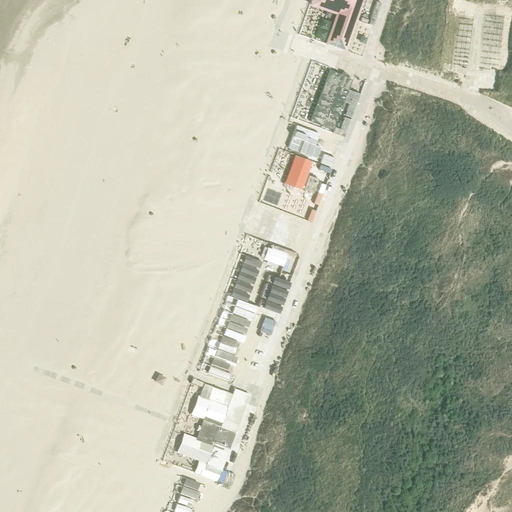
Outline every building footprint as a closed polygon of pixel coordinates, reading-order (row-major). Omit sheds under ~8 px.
[(323,0),(322,3),(337,8),(335,14),(341,16),(335,33),(348,37),(361,0),(323,0)] [(344,135),(364,79),(311,61),(290,117),(344,135)] [(331,169),(344,135),(290,117),(279,150),(331,169)] [(293,155),(283,183),(300,189),(311,162),(293,155)] [(300,254),(312,223),(259,203),(248,235),(300,254)] [(275,246),(271,257),(290,264),(294,253),(275,246)] [(259,258),(245,253),(230,295),(246,301),(261,261),(260,261),(259,260),(259,258)] [(290,264),(286,263),(282,274),(286,275),(290,264)] [(289,281),(268,274),(257,305),(277,313),(289,281)] [(240,339),(251,303),(231,297),(220,333),(240,339)] [(264,316),(259,330),(270,334),(275,320),(264,316)] [(215,340),(205,371),(227,379),(229,373),(224,371),(229,353),(231,353),(235,339),(211,331),(208,338),(215,340)] [(191,415),(204,420),(201,430),(197,440),(184,435),(177,453),(201,462),(198,468),(199,468),(196,475),(215,483),(228,448),(235,430),(238,419),(246,396),(237,393),(235,398),(230,396),(231,395),(225,393),(206,386),(202,399),(198,397),(191,415)] [(187,478),(180,493),(199,501),(202,493),(197,491),(200,484),(187,478)] [(179,495),(174,511),(186,511),(189,505),(191,505),(193,499),(179,495)]
